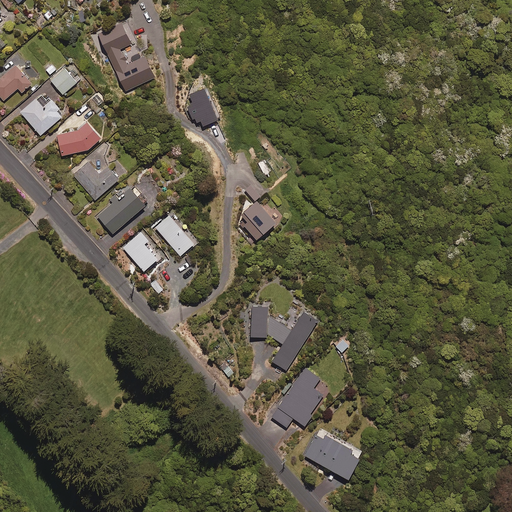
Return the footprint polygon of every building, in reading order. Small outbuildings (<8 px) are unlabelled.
[(133,44),(122,22),(99,33),(126,91),(156,77),(146,56),(129,64),(122,48),(133,44)] [(51,76),(57,69),(51,64),(45,71),(51,76)] [(32,84),(16,65),(0,79),(0,95),(4,100),(19,88),(23,92),(32,84)] [(77,83),(65,68),(51,79),(63,94),(77,83)] [(52,99),(45,91),(21,112),(41,135),(65,114),(52,99)] [(102,138),(89,123),(79,130),(58,135),(63,155),(89,149),(102,138)] [(270,173),(263,160),(259,163),(265,175),(270,173)] [(81,168),(74,174),(96,200),(120,179),(109,166),(100,174),(89,161),(81,168)] [(268,191),(257,180),(246,191),(257,201),(268,191)] [(109,199),(113,203),(98,216),(114,234),(147,204),(133,188),(128,192),(124,186),(109,199)] [(244,231),(247,228),(258,240),(277,223),(258,201),(242,215),(244,217),(243,219),(237,223),(244,231)] [(199,240),(188,229),(173,212),(167,218),(156,228),(182,256),(199,240)] [(149,240),(142,232),(124,248),(145,271),(159,259),(145,244),(149,240)] [(164,289),(155,280),(150,285),(158,294),(164,289)] [(293,330),(270,315),(269,305),(253,305),(252,337),(268,337),(268,334),(284,344),(273,362),(287,372),(320,321),(305,312),(293,330)] [(349,346),(344,340),(337,346),(343,352),(349,346)] [(321,379),(306,368),(273,417),(288,427),(294,418),(306,426),(313,415),(311,414),(324,396),(314,389),(321,379)] [(286,395),(292,385),(287,382),(280,391),(286,395)] [(324,439),(317,435),(306,455),(351,479),(362,459),(351,453),(354,449),(326,434),(324,439)]
